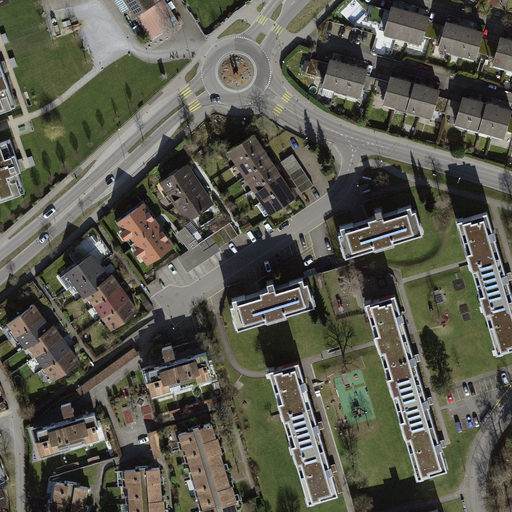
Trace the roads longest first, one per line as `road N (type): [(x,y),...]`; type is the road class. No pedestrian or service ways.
road 1 (tertiary): [(0,275),(175,119),(219,91)]
road 2 (tertiary): [(210,73),(0,253)]
road 3 (unclassified): [(167,313),(325,205),(347,174),(356,139)]
road 4 (tertiary): [(511,186),(356,139)]
road 5 (residential): [(511,394),(489,422),(469,491),(476,511)]
